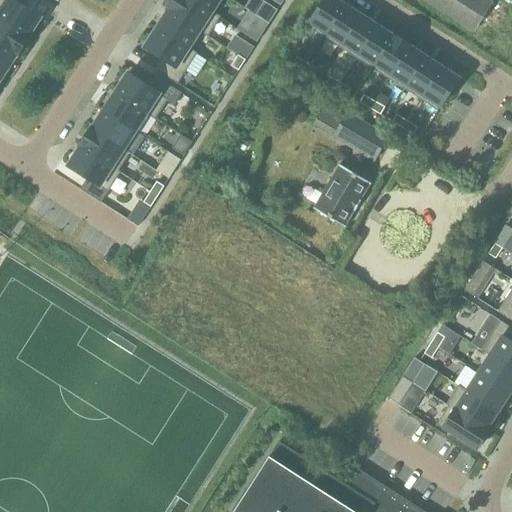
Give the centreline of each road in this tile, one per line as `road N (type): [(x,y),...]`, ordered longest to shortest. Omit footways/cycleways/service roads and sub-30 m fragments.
road 1 (residential): [(133,0),(23,172)]
road 2 (residential): [(375,0),(511,85)]
road 3 (residential): [(23,172),(127,239)]
